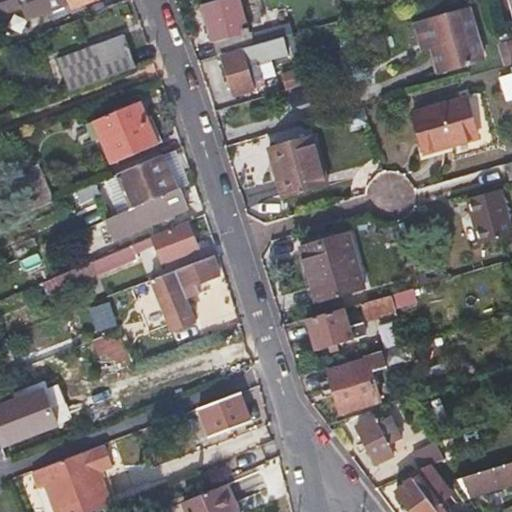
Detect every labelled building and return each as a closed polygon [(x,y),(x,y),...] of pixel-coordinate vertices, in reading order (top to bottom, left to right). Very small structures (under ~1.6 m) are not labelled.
[(22,7),(24,13),(27,19),(66,4),(68,9),(92,0),(0,0),(0,5),(3,14),(22,7)] [(219,55),(221,54),(241,48),(273,39),(270,29),(251,34),(241,0),(221,0),(201,6),(212,43),(216,42),(219,55)] [(432,52),(476,38),(465,6),(422,19),(430,45),(432,52)] [(421,48),(430,45),(422,19),(412,22),(421,48)] [(122,35),(109,41),(95,46),(55,60),(68,94),(134,68),(122,35)] [(503,60),(510,58),(511,57),(511,40),(511,36),(497,40),(503,60)] [(242,51),(222,57),(233,94),(252,88),(250,81),(262,78),(257,60),(283,52),(279,37),(273,39),(241,48),(242,51)] [(482,58),(476,38),(432,52),(438,71),(482,58)] [(307,64),(283,71),(288,86),(311,79),(307,64)] [(411,111),(416,130),(422,150),(444,143),(475,134),(464,96),(411,111)] [(93,125),(102,145),(111,165),(156,144),(139,103),(93,125)] [(296,124),(293,116),(290,108),(257,117),(262,133),(296,124)] [(325,127),(330,155),(371,148),(366,120),(325,127)] [(278,170),(282,183),(285,196),(323,185),(308,133),(264,146),(272,172),(278,170)] [(445,149),(444,143),(422,150),(424,156),(445,149)] [(132,210),(176,190),(161,156),(117,176),(132,210)] [(511,157),(501,161),(506,178),(511,176),(511,157)] [(29,216),(41,210),(53,204),(37,168),(13,179),(29,216)] [(279,197),(285,196),(282,183),(278,170),(272,172),(279,197)] [(101,200),(95,186),(80,193),(86,207),(101,200)] [(177,190),(176,190),(132,210),(104,222),(114,242),(185,209),(177,190)] [(477,244),(494,240),(510,235),(497,190),(465,198),(477,244)] [(97,278),(126,264),(156,251),(163,266),(198,249),(187,222),(91,265),(97,278)] [(313,301),(337,295),(361,288),(344,231),(297,244),(313,301)] [(210,256),(171,272),(169,273),(150,280),(170,331),(193,322),(184,300),(198,295),(195,285),(218,276),(210,256)] [(359,302),(361,308),(362,314),(392,305),(389,294),(359,302)] [(98,333),(120,326),(112,301),(90,308),(98,333)] [(305,317),(309,333),(314,349),(349,339),(340,307),(305,317)] [(116,336),(110,338),(103,341),(109,355),(115,369),(128,364),(116,336)] [(98,360),(109,355),(103,341),(93,346),(98,360)] [(338,411),(358,405),(378,399),(369,370),(384,366),(378,351),(325,366),(338,411)] [(53,430),(35,390),(7,402),(15,422),(0,427),(0,432),(7,448),(53,430)] [(208,436),(228,429),(248,421),(237,394),(197,410),(208,436)] [(387,447),(394,444),(401,440),(391,420),(377,427),(372,418),(355,427),(375,465),(392,456),(387,447)] [(426,429),(419,434),(411,438),(421,454),(411,460),(421,476),(451,469),(426,429)] [(104,445),(37,470),(43,486),(52,511),(65,511),(108,496),(98,471),(112,466),(104,445)] [(511,462),(458,479),(464,488),(469,497),(511,484),(511,462)] [(37,470),(25,474),(32,490),(43,486),(37,470)] [(410,479),(413,482),(397,494),(410,511),(443,511),(440,507),(451,499),(431,473),(410,479)] [(179,504),(182,511),(230,511),(232,511),(221,486),(179,504)] [(108,496),(65,511),(87,511),(110,503),(108,496)]
